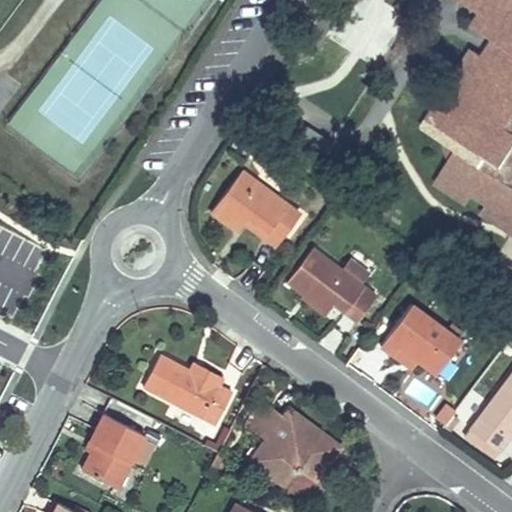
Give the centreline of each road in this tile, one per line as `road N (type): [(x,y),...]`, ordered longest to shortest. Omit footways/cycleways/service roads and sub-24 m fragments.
road 1 (residential): [(424,446),(137,249)]
road 2 (residential): [(287,0),(137,249)]
road 3 (residential): [(74,364),(0,500)]
road 4 (residential): [(137,249),(74,364)]
